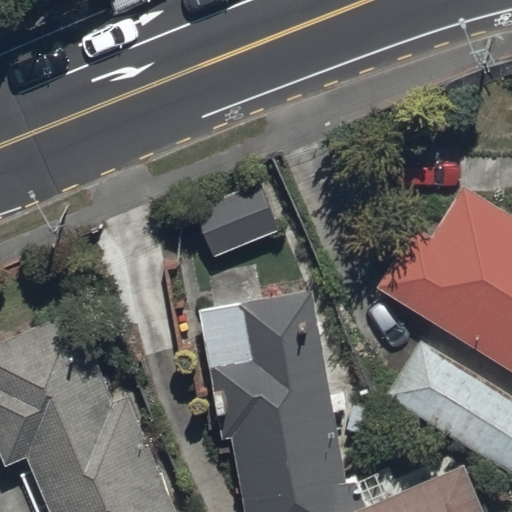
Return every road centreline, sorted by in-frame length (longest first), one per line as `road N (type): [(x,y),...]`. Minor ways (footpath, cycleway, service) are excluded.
road 1 (secondary): [(0,137),(204,55)]
road 2 (secondary): [(204,55),(360,0)]
